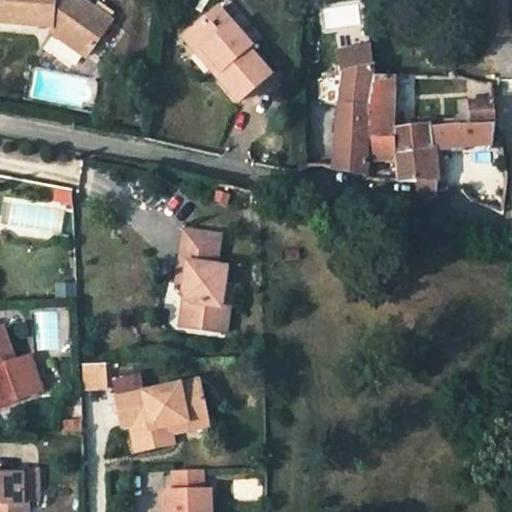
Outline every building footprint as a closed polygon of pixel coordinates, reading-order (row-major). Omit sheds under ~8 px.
[(0,0),(0,20),(50,25),(51,29),(87,55),(113,21),(84,0),(68,0),(67,1),(65,0),(0,0)] [(511,34),(510,0),(493,0),(494,34),(511,34)] [(253,45),(219,7),(189,33),(217,67),(213,70),(239,100),(271,73),(249,48),(253,45)] [(185,37),(213,70),(217,67),(189,33),(185,37)] [(374,68),(371,43),(339,51),(343,73),(318,79),(321,104),(340,104),(334,168),(369,174),(369,162),(397,161),(397,180),(417,180),(417,192),(437,195),(438,189),(438,175),(436,149),(434,128),(429,129),(429,125),(394,129),(395,76),(373,77),(374,68)] [(453,72),(452,74),(453,77),(456,79),(459,78),(461,75),(460,73),(459,71),(458,71),(454,71),(453,72)] [(469,101),(470,126),(496,125),(496,121),(495,99),(469,101)] [(489,144),(495,144),(496,125),(470,126),(434,128),(436,149),(489,144)] [(497,187),(507,185),(508,176),(503,147),(495,148),(495,144),(489,144),(497,187)] [(220,235),(184,230),(177,282),(184,283),(183,293),(185,295),(191,302),(187,326),(226,332),(230,307),(222,306),(225,287),(228,267),(217,265),(220,235)] [(222,306),(230,307),(233,288),(225,287),(222,306)] [(181,325),(187,326),(191,302),(185,295),(181,325)] [(36,313),(37,350),(58,349),(57,312),(36,313)] [(42,391),(29,355),(14,361),(1,326),(0,326),(0,405),(27,396),(42,391)] [(82,364),(83,390),(107,389),(106,363),(82,364)] [(201,380),(123,396),(117,397),(123,424),(131,423),(150,419),(156,446),(175,442),(173,430),(171,423),(208,416),(201,380)] [(173,430),(209,423),(208,416),(171,423),(173,430)] [(137,450),(156,446),(150,419),(131,423),(137,450)] [(83,420),(62,420),(62,431),(83,430),(83,420)] [(173,471),(174,491),(204,490),(203,470),(173,471)] [(22,475),(23,506),(28,505),(38,505),(38,474),(22,475)] [(0,511),(27,511),(28,505),(23,506),(22,475),(0,475),(0,511)] [(174,491),(167,491),(167,511),(211,511),(211,489),(204,490),(174,491)]
